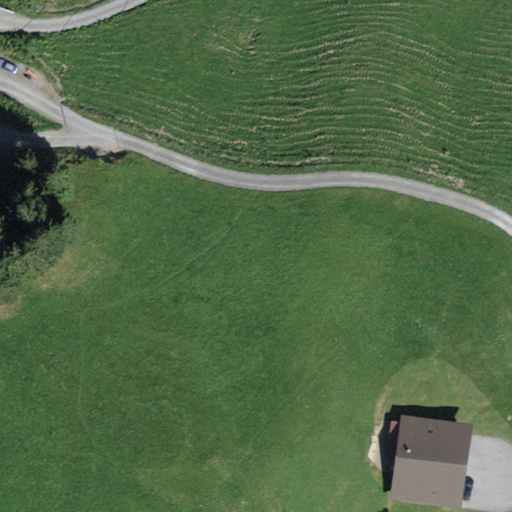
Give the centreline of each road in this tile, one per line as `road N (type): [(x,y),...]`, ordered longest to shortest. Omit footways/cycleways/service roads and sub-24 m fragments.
road 1 (track): [(0,85),(192,167),(257,182),(382,179),(490,210),(511,226)]
road 2 (track): [(131,0),(66,23),(0,21)]
